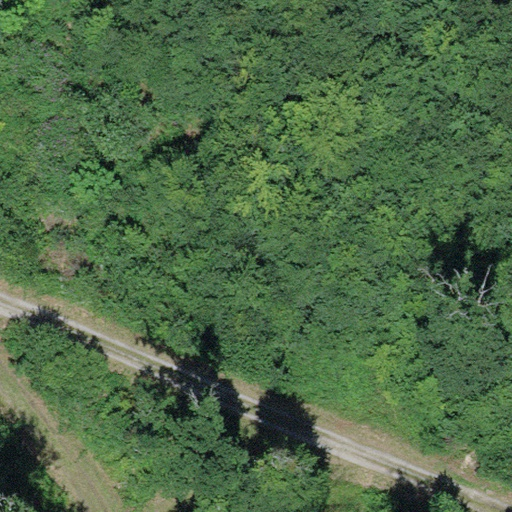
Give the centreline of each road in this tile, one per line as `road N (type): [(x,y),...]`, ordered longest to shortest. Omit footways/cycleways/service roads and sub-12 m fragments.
road 1 (track): [(0,320),(466,511)]
road 2 (track): [(120,511),(96,362)]
